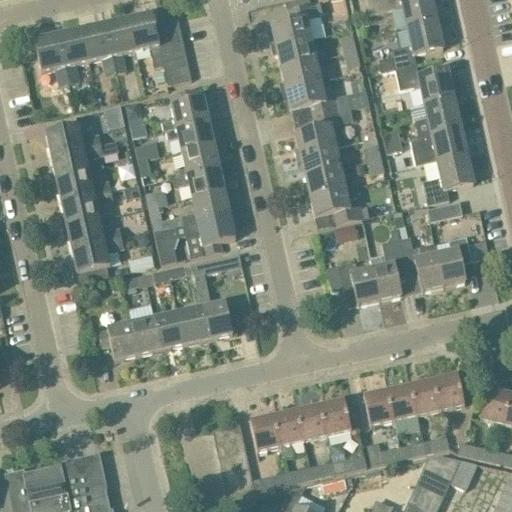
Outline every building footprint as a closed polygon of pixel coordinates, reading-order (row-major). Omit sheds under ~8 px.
[(406,31),(436,24),(430,0),(404,0),(401,1),(400,0),(365,0),(370,19),(401,12),(406,31)] [(271,54),(311,45),(306,23),(317,21),(316,19),(327,16),(325,5),(314,8),(314,9),(287,15),(290,28),(271,32),(274,46),(269,47),(271,54)] [(154,27),(152,17),(128,22),(135,54),(149,51),(153,71),(163,69),(162,64),(159,52),(157,39),(154,27)] [(122,58),(135,54),(128,22),(105,28),(116,77),(125,74),(122,58)] [(157,39),(180,34),(177,22),(154,27),(157,39)] [(394,75),(415,70),(413,59),(442,53),(436,24),(406,31),(410,50),(390,55),(391,62),(378,64),(379,69),(366,72),(368,81),(381,78),(394,75)] [(106,79),(116,77),(105,28),(82,33),(89,65),(102,62),(106,79)] [(74,68),(89,65),(82,33),(59,38),(70,87),(78,85),(74,68)] [(159,52),(183,46),(180,34),(157,39),(159,52)] [(60,90),(70,87),(59,38),(35,44),(42,76),(56,72),(60,90)] [(344,60),(357,57),(353,41),(340,43),(344,60)] [(281,74),(316,66),(311,45),(271,54),(272,61),(278,59),(281,74)] [(162,64),(186,59),(183,46),(159,52),(162,64)] [(357,57),(344,60),(347,73),(360,70),(357,57)] [(165,76),(188,71),(186,59),(162,64),(163,69),(165,76)] [(280,95),(320,86),(316,66),(281,74),(284,87),(279,88),(280,95)] [(423,110),(453,103),(447,73),(417,80),(415,70),(394,75),(399,95),(419,90),(423,110)] [(188,71),(165,76),(168,88),(191,83),(188,71)] [(158,86),(165,84),(163,74),(155,76),(158,86)] [(313,122),(351,114),(350,112),(358,111),(356,100),(348,102),(348,101),(336,104),(336,103),(325,105),(320,86),(280,95),(281,101),(286,100),(290,114),(310,110),(313,122)] [(169,134),(208,125),(203,101),(201,101),(199,92),(171,99),(173,107),(171,108),(174,123),(161,126),(163,136),(169,134)] [(418,141),(460,132),(453,103),(423,110),(410,113),(413,127),(415,126),(418,141)] [(129,125),(139,122),(142,117),(140,106),(125,110),(129,125)] [(104,112),(105,131),(122,130),(121,111),(104,112)] [(295,161),(335,152),(331,130),(353,125),(351,114),(313,122),(315,133),(295,138),(298,152),(293,153),(295,161)] [(181,156),(214,149),(208,125),(169,134),(171,144),(178,142),(181,156)] [(78,129),(46,136),(51,160),(100,149),(98,139),(82,143),(78,129)] [(436,166),(466,159),(460,132),(418,141),(409,143),(416,171),(436,166)] [(384,148),(400,145),(398,134),(382,138),(384,148)] [(368,166),(381,163),(376,141),(363,144),(368,166)] [(400,145),(384,148),(386,158),(402,154),(400,145)] [(100,149),(103,160),(118,157),(116,146),(113,146),(100,149)] [(138,166),(147,164),(144,148),(134,151),(138,166)] [(100,149),(51,160),(56,183),(89,176),(86,164),(103,160),(100,149)] [(179,181),(219,172),(214,149),(181,156),(185,172),(178,174),(179,181)] [(305,180),(340,172),(335,152),(295,161),(296,167),(301,166),(305,180)] [(436,166),(440,182),(422,187),(427,210),(449,205),(446,194),(472,188),(466,159),(436,166)] [(381,163),(368,166),(371,180),(385,177),(381,163)] [(147,164),(138,166),(141,180),(151,178),(147,164)] [(192,202),(224,195),(219,172),(179,181),(172,183),(174,193),(189,190),(192,202)] [(304,202),(344,193),(344,192),(354,189),(352,178),(342,181),(340,172),(305,180),(308,194),(303,195),(304,202)] [(89,176),(56,183),(56,184),(61,207),(111,196),(108,185),(92,188),(89,177),(89,176)] [(344,193),(304,202),(306,209),(311,207),(314,221),(315,221),(317,233),(364,222),(374,220),(372,209),(362,212),(362,209),(349,212),(344,193)] [(148,212),(158,210),(154,195),(145,197),(148,212)] [(183,230),(229,219),(224,195),(192,202),(195,216),(181,220),(183,230)] [(111,196),(61,207),(67,231),(99,223),(97,211),(113,207),(111,196)] [(430,227),(462,219),(459,206),(427,214),(430,227)] [(158,210),(148,212),(152,227),(162,225),(161,222),(158,210)] [(229,219),(183,230),(184,230),(154,237),(161,270),(177,266),(174,254),(178,242),(185,241),(190,263),(203,260),(201,250),(204,249),(206,258),(221,255),(219,246),(234,243),(229,219)] [(99,223),(67,231),(72,254),(121,243),(119,233),(102,237),(99,224),(99,223)] [(336,233),(339,244),(356,239),(354,229),(336,233)] [(408,280),(399,243),(397,233),(390,234),(391,240),(387,246),(381,247),(387,269),(372,272),(379,306),(401,301),(396,283),(408,280)] [(62,239),(47,244),(51,257),(67,251),(62,239)] [(444,291),(437,258),(436,258),(434,247),(412,253),(409,241),(399,243),(408,280),(418,278),(423,296),(444,291)] [(437,258),(444,291),(464,286),(460,268),(470,266),(465,241),(448,245),(450,255),(437,258)] [(121,243),(72,254),(77,278),(110,271),(107,258),(123,254),(121,243)] [(131,275),(154,270),(152,258),(128,263),(131,275)] [(218,262),(192,268),(194,280),(221,274),(218,262)] [(379,306),(372,272),(357,276),(355,266),(338,269),(347,312),(357,310),(357,311),(379,306)] [(167,273),(170,283),(185,279),(183,270),(167,273)] [(155,286),(170,283),(167,273),(152,276),(145,278),(147,288),(155,286)] [(123,293),(138,289),(136,280),(121,284),(123,293)] [(195,284),(201,311),(208,344),(232,338),(228,322),(238,320),(234,305),(224,307),(224,305),(211,308),(205,282),(195,284)] [(185,349),(208,344),(201,311),(177,316),(185,349)] [(162,354),(185,349),(177,316),(154,322),(162,354)] [(139,360),(162,354),(154,322),(131,327),(139,360)] [(113,366),(139,360),(131,327),(106,333),(106,334),(98,336),(102,353),(110,351),(113,366)] [(432,385),(439,417),(463,412),(456,380),(432,385)] [(416,422),(439,417),(432,385),(409,390),(416,422)] [(393,427),(416,422),(409,390),(386,395),(393,427)] [(502,430),(509,399),(485,394),(478,424),(502,430)] [(370,432),(393,427),(386,395),(363,400),(370,432)] [(511,432),(511,399),(509,399),(502,430),(511,432)] [(319,410),(326,441),(350,436),(343,405),(319,410)] [(303,446),(326,441),(319,410),(296,415),(303,446)] [(290,449),(303,446),(296,415),(273,420),(280,451),(282,461),(293,459),(290,449)] [(256,456),(280,451),(273,420),(249,425),(256,456)] [(215,446),(242,440),(239,428),(212,434),(215,446)] [(217,458),(245,452),(242,440),(215,446),(217,458)] [(427,444),(429,456),(449,452),(446,440),(427,444)] [(391,465),(388,453),(380,455),(379,446),(366,449),(371,469),(391,465)] [(460,446),(458,459),(471,462),(472,462),(475,450),(468,448),(460,446)] [(391,465),(410,461),(407,449),(388,453),(391,465)] [(482,451),(480,464),(484,465),(493,467),(494,467),(497,455),(496,454),(487,452),(482,451)] [(220,470),(248,464),(245,452),(217,458),(220,470)] [(511,458),(504,456),(501,469),(511,471),(511,458)] [(336,465),(338,477),(366,471),(364,458),(336,465)] [(109,511),(97,460),(59,469),(59,471),(24,479),(23,477),(6,481),(8,491),(0,493),(0,511),(109,511)] [(451,488),(461,465),(441,460),(428,463),(404,511),(437,511),(449,487),(451,488)] [(223,482),(250,476),(248,464),(220,470),(223,482)] [(311,483),(338,477),(336,465),(308,471),(311,483)] [(461,465),(451,488),(465,495),(477,468),(461,465)] [(283,489),(311,483),(308,471),(280,477),(283,489)] [(253,488),(252,483),(250,476),(223,482),(226,495),(253,488)] [(275,491),(283,489),(280,477),(252,483),(253,488),(256,501),(256,502),(276,497),(275,491)] [(352,486),(351,480),(344,482),(344,481),(311,489),(313,499),(347,491),(346,487),(352,486)] [(511,502),(511,489),(506,487),(501,498),(511,502)] [(228,504),(256,501),(253,488),(226,495),(228,504)] [(302,511),(296,509),(305,490),(290,493),(280,511),(302,511)] [(504,511),(511,511),(511,502),(501,498),(496,509),(504,511)] [(251,511),(256,502),(256,501),(228,504),(226,504),(221,511),(251,511)]
